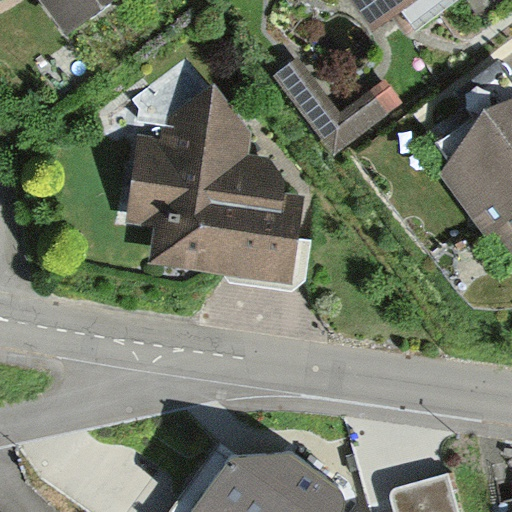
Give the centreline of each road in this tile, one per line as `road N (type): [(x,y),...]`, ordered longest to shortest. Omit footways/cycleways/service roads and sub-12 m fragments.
road 1 (residential): [(153,344),(511,403)]
road 2 (residential): [(0,422),(95,403),(142,383),(153,344)]
road 3 (residential): [(0,316),(153,344)]
